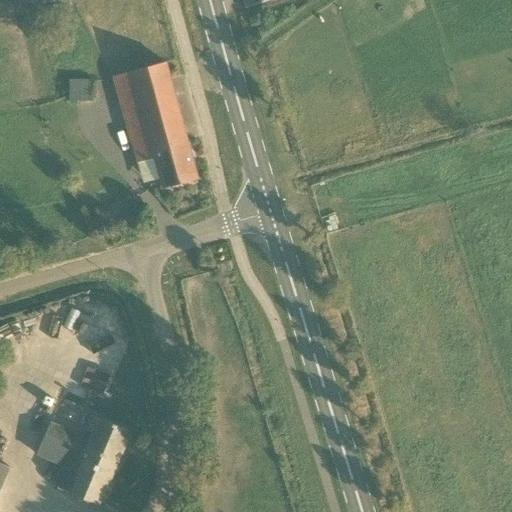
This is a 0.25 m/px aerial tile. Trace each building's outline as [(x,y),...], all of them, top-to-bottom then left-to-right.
[(244,0),(247,8),(266,2),(268,9),(295,0),(244,0)] [(198,179),(187,140),(166,62),(113,77),(131,142),(137,163),(155,158),(158,170),(163,188),(198,179)] [(70,99),(93,99),(93,79),(70,79),(70,99)] [(90,440),(82,437),(49,423),(36,453),(63,465),(54,486),(100,506),(132,432),(100,418),(100,419),(91,415),(85,429),(94,433),(90,440)] [(0,490),(11,467),(0,462),(0,490)]
